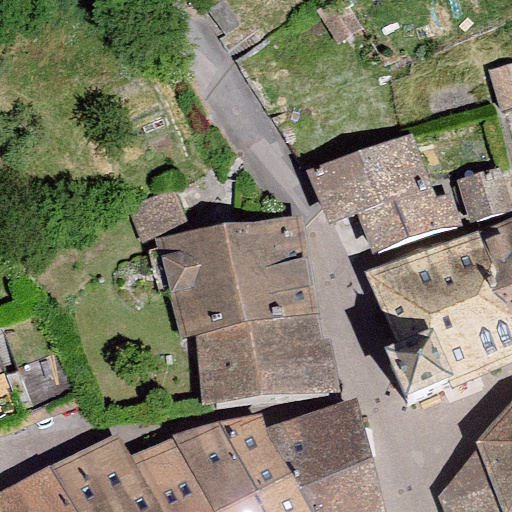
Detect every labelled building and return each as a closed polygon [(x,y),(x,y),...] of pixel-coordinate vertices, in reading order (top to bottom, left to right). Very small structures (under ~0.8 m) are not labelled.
[(403,160),(303,203),(323,253),(360,239),(370,275),(456,248),(448,213),(428,217),(403,160)] [(494,191),(455,199),(464,239),(501,230),(494,191)] [(511,233),(358,296),(413,423),(511,383),(511,233)] [(294,237),(156,257),(174,358),(193,357),(194,426),(327,415),(294,237)] [(511,511),(511,419),(508,422),(437,508),(438,511),(511,511)] [(363,511),(345,426),(205,448),(119,484),(109,459),(7,511),(363,511)]
